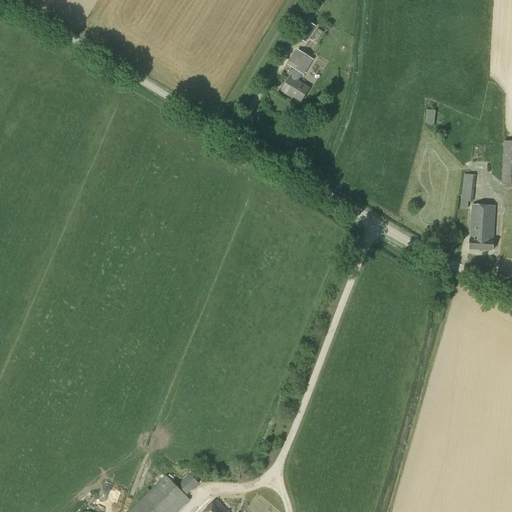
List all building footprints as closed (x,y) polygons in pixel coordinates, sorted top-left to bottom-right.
[(318,0),(313,0),(302,18),(306,21),(307,21),(309,18),(312,20),(323,3),(318,0)] [(305,43),(315,26),(307,21),(306,21),(296,38),(305,43)] [(304,76),(313,60),(298,50),(288,66),(295,70),(282,91),(291,97),(292,95),(301,102),(309,89),(297,81),(302,74),(304,76)] [(434,125),(435,111),(426,110),(425,124),(434,125)] [(511,184),(511,141),(504,141),(502,184),(511,184)] [(473,202),(476,176),(464,175),(460,208),(467,209),(468,202),(473,202)] [(493,241),(495,207),(472,205),(470,240),(470,239),(469,250),(492,251),(493,241)] [(186,496),(199,483),(193,478),(195,476),(192,472),(177,487),(166,476),(128,511),(177,511),(190,500),(186,496)] [(225,511),(216,501),(204,511),(225,511)]
